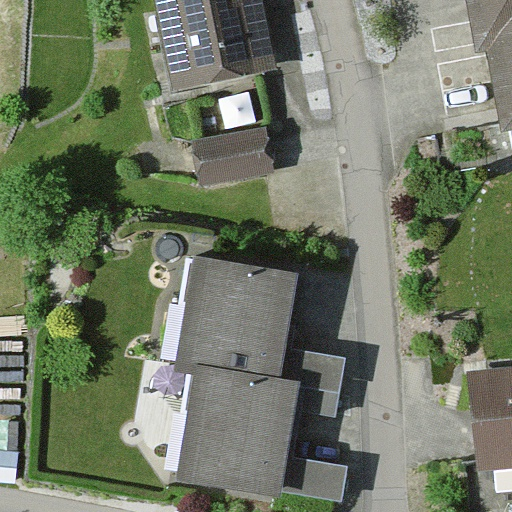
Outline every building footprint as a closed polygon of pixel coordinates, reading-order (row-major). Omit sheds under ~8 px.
[(161,0),(181,93),(285,72),(269,0),(161,0)] [(511,0),(476,0),(487,56),(501,53),(511,113),(511,0)] [(208,193),(281,176),(270,131),(198,148),(208,193)] [(216,378),(295,389),(310,281),(211,267),(196,375),(216,378)] [(295,389),(216,378),(201,489),(298,503),(314,392),(295,389)] [(511,378),(483,382),(495,480),(511,477),(511,378)]
